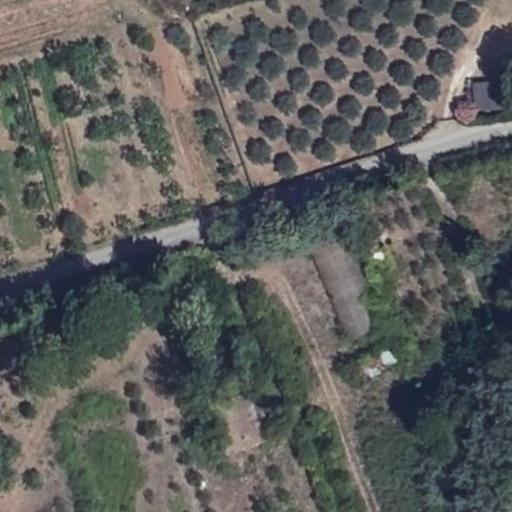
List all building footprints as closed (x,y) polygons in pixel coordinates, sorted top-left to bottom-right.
[(511,81),(478,82),(479,109),(511,108),(511,81)] [(347,341),(387,329),(344,226),(305,239),(347,341)] [(377,272),(389,267),(393,265),(385,249),(379,250),(373,236),(362,240),(375,272),(377,272)] [(393,274),(389,267),(377,272),(380,279),(393,274)] [(489,339),(503,346),(509,332),(496,325),(489,339)] [(463,392),(472,395),(485,364),(475,360),(463,392)] [(226,456),(266,440),(247,390),(241,392),(236,381),(202,394),(226,456)] [(466,463),(459,478),(474,483),(479,469),(466,463)]
